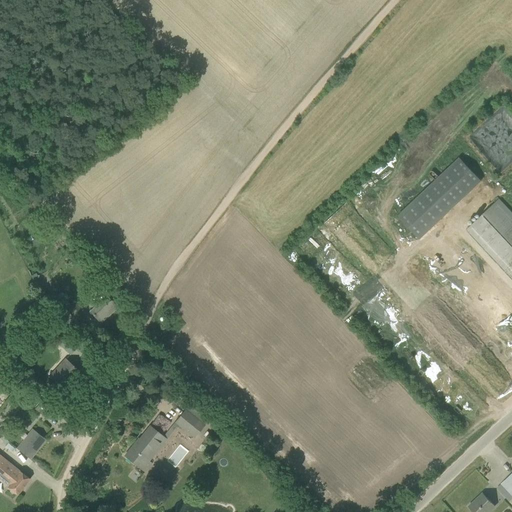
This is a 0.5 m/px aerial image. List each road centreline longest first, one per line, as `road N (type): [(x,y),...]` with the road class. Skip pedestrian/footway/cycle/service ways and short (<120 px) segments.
road 1 (track): [(396,0),(292,116),(162,288),(121,372)]
road 2 (unclassified): [(61,511),(70,468),(121,372)]
road 3 (unclassified): [(412,511),(511,416)]
